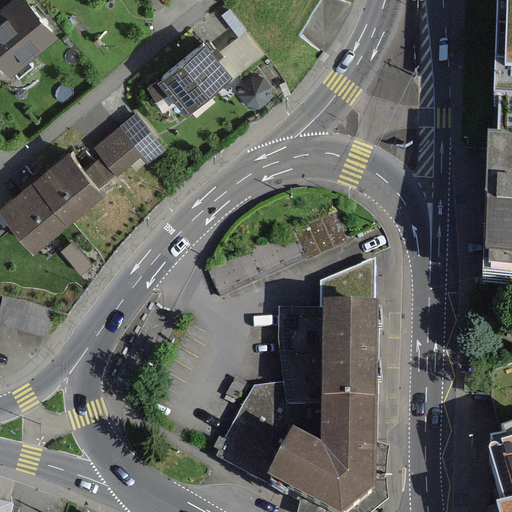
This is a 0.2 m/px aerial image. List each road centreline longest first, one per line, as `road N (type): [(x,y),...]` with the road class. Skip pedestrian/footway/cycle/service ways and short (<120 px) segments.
road 1 (secondary): [(430,284),(439,228),(442,0)]
road 2 (primary): [(266,165),(224,191),(152,259),(88,347)]
road 3 (residential): [(0,160),(11,162),(197,9)]
road 4 (primary): [(430,284),(405,203),(372,170),(328,153),(266,165)]
road 5 (primary): [(427,507),(430,284)]
road 6 (secondary): [(385,0),(342,87),(266,165)]
road 7 (primary): [(88,347),(85,415),(96,440),(161,504)]
road 8 (primary): [(0,451),(161,504)]
